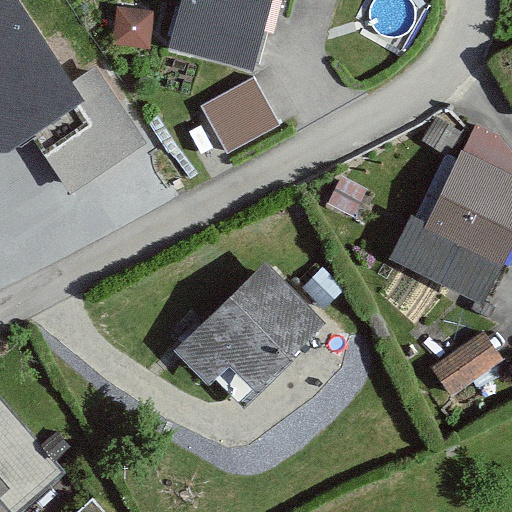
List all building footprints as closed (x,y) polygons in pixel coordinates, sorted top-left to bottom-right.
[(0,0),(0,153),(10,153),(34,137),(71,192),(146,143),(96,68),(74,82),(18,0),(0,0)] [(271,0),(180,0),(168,49),(252,72),(271,0)] [(253,79),(202,107),(228,154),(279,126),(253,79)] [(511,151),(502,138),(475,125),(429,219),(413,212),(391,259),(484,303),(511,245),(511,151)] [(265,260),(171,350),(240,421),(334,331),(265,260)] [(484,331),(431,367),(450,396),(504,360),(484,331)]
